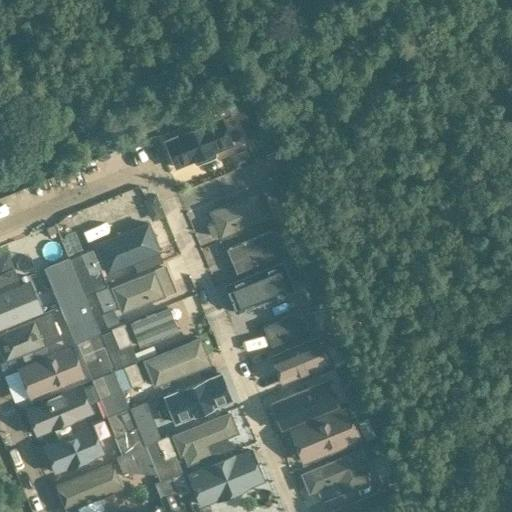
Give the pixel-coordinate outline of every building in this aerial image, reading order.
[(253,97),(226,108),(230,116),(237,113),(247,137),(267,129),(253,97)] [(224,120),(161,145),(172,173),(234,148),(224,120)] [(289,190),(280,171),(258,181),(274,218),(285,213),(277,195),(289,190)] [(270,221),(260,194),(207,215),(218,242),(270,221)] [(99,247),(110,275),(161,257),(149,228),(99,247)] [(298,251),(291,234),(280,239),(287,256),(298,251)] [(235,279),(276,261),(266,236),(224,253),(235,279)] [(69,259),(68,259),(83,296),(84,296),(109,285),(94,249),(69,259)] [(84,296),(68,258),(58,263),(47,268),(55,287),(62,304),(74,300),(84,296)] [(234,322),(296,296),(283,265),(221,291),(234,322)] [(165,270),(118,288),(128,314),(175,297),(165,270)] [(29,282),(0,294),(0,326),(40,310),(29,282)] [(109,286),(98,291),(105,307),(116,303),(109,286)] [(99,333),(84,296),(74,300),(62,304),(77,342),(99,333)] [(311,310),(319,329),(330,324),(322,305),(311,310)] [(249,357),(308,333),(297,306),(238,330),(249,357)] [(182,337),(172,309),(131,324),(141,352),(182,337)] [(62,341),(52,315),(0,335),(0,353),(5,365),(62,341)] [(124,323),(113,327),(100,333),(114,368),(134,361),(127,344),(121,346),(120,345),(131,341),(124,323)] [(113,369),(99,333),(77,342),(85,361),(92,379),(114,369),(113,369)] [(264,393),(324,371),(312,340),(253,363),(264,393)] [(145,363),(156,389),(210,368),(200,341),(145,363)] [(326,347),(334,367),(344,363),(346,362),(345,358),(338,342),(326,347)] [(80,377),(71,352),(6,375),(15,400),(80,377)] [(136,361),(126,365),(133,383),(143,378),(136,361)] [(114,369),(92,379),(107,415),(128,407),(114,369)] [(282,431),(340,406),(329,379),(270,403),(282,431)] [(353,380),(341,385),(349,404),(361,399),(353,380)] [(161,404),(172,429),(224,406),(213,381),(161,404)] [(84,390),(21,414),(32,442),(95,418),(84,390)] [(130,407),(129,407),(144,445),(160,438),(145,401),(130,407)] [(115,434),(122,452),(133,447),(134,449),(144,445),(130,410),(128,407),(107,415),(114,434),(115,434)] [(173,435),(183,460),(242,437),(232,412),(173,435)] [(354,444),(343,414),(285,436),(296,466),(354,444)] [(355,424),(362,441),(363,442),(366,441),(385,433),(389,431),(386,424),(371,430),(367,419),(355,424)] [(51,480),(106,456),(95,430),(40,453),(51,480)] [(378,479),(380,478),(399,470),(385,433),(366,441),(373,460),(371,461),(378,479)] [(149,457),(163,451),(165,456),(176,452),(169,434),(160,438),(144,445),(149,457)] [(144,445),(134,449),(139,461),(149,457),(144,445)] [(204,506),(270,478),(256,447),(191,475),(204,506)] [(128,451),(116,456),(124,474),(136,469),(128,451)] [(360,453),(297,478),(309,508),(372,483),(360,453)] [(60,511),(81,511),(121,495),(110,467),(52,492),(60,511)] [(185,491),(191,489),(184,472),(154,482),(166,511),(189,511),(193,511),(185,491)] [(400,497),(398,494),(398,492),(389,496),(390,501),(400,497)]
